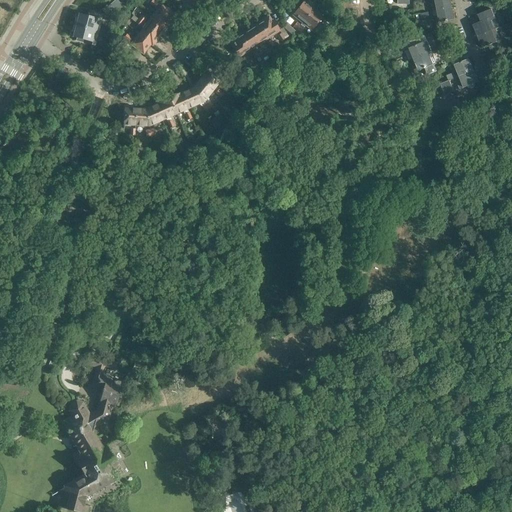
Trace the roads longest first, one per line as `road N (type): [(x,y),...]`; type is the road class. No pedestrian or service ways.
road 1 (residential): [(365,0),(384,85),(404,103),(444,107),(474,105),(485,90),(459,0)]
road 2 (residential): [(36,37),(100,87),(113,87),(174,60),(257,0)]
